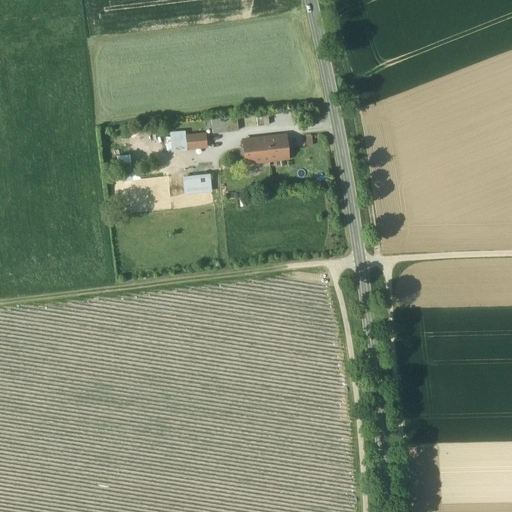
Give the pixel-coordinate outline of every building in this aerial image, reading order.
[(236,118),(212,121),(213,132),(237,129),(236,118)] [(204,133),(171,136),(172,149),(205,146),(204,133)] [(285,136),(267,138),(269,160),(287,158),(285,136)] [(267,138),(244,141),(245,154),(246,162),(269,160),(267,138)] [(113,165),(114,179),(132,178),(130,163),(113,165)] [(208,175),(184,178),(186,194),(210,191),(208,175)]
